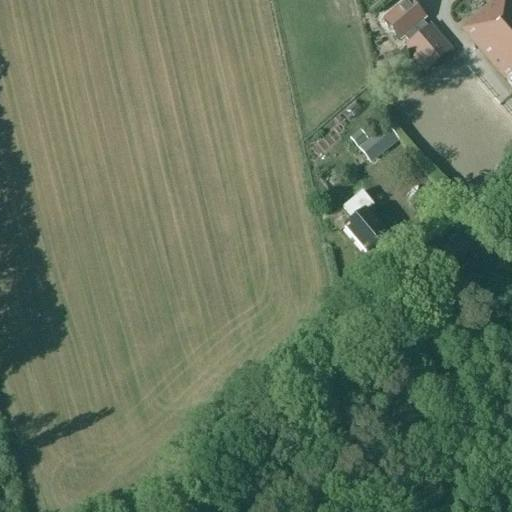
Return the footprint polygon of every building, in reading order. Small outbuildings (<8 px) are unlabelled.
[(381,0),(388,10),(403,0),(381,0)] [(511,0),(493,0),(459,29),(511,90),(511,0)] [(405,44),(418,61),(428,72),(452,51),(429,23),(410,1),(393,18),(410,39),(405,44)] [(358,149),(369,163),(397,141),(386,127),(358,149)] [(365,211),(372,206),(362,193),(343,208),(353,220),(343,228),(365,253),(385,236),(365,211)]
